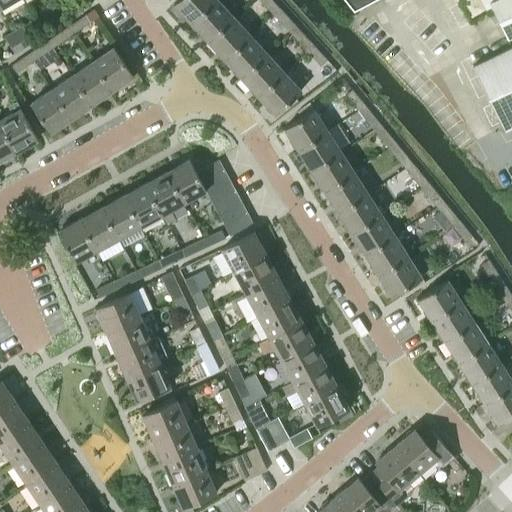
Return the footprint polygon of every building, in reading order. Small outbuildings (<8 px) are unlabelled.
[(0,0),(0,8),(14,0),(0,0)] [(191,22),(215,0),(177,0),(173,3),(191,22)] [(234,17),(218,0),(215,0),(191,22),(208,41),(234,17)] [(260,0),(273,14),(280,8),(272,0),(260,0)] [(346,0),(353,8),(368,0),(346,0)] [(511,0),(465,0),(466,1),(468,0),(490,0),(489,1),(507,39),(511,36),(511,0)] [(290,32),(297,26),(280,8),(273,14),(274,15),(268,20),(272,24),(277,18),(290,32)] [(67,25),(73,34),(90,22),(84,14),(67,25)] [(251,35),(234,17),(208,41),(225,59),(251,35)] [(32,42),(29,37),(30,37),(22,25),(12,31),(23,49),(24,49),(23,47),(32,42)] [(52,48),(73,34),(67,25),(47,39),(52,48)] [(307,51),(314,44),(297,26),(290,32),(307,51)] [(11,49),(14,54),(23,49),(12,31),(4,36),(11,49)] [(268,53),(251,35),(225,59),(241,78),(268,53)] [(32,62),(52,48),(47,39),(26,54),(32,62)] [(314,44),(307,51),(320,65),(327,59),(314,44)] [(511,44),(493,54),(472,64),(487,95),(504,131),(511,127),(511,44)] [(92,60),(112,90),(133,76),(113,46),(92,60)] [(285,72),(284,71),(268,53),(241,78),(258,96),(285,72)] [(17,72),(32,62),(26,54),(11,64),(17,72)] [(91,104),(112,90),(92,60),(71,75),(91,104)] [(285,72),(258,96),(275,114),(302,90),(285,72)] [(71,118),(91,104),(71,75),(50,89),(71,118)] [(50,132),(71,118),(50,89),(30,103),(50,132)] [(355,107),(362,101),(352,89),(345,95),(355,107)] [(0,124),(15,152),(37,140),(20,107),(16,101),(8,105),(11,112),(0,118),(0,124)] [(371,126),(378,120),(362,101),(355,107),(371,126)] [(297,149),(327,129),(313,108),(283,127),(297,149)] [(386,145),(393,139),(378,120),(371,126),(386,145)] [(0,160),(15,152),(0,124),(0,160)] [(341,150),(327,130),(327,129),(297,149),(310,169),(341,150)] [(402,164),(409,158),(393,139),(386,145),(402,164)] [(354,171),(341,151),(341,150),(310,169),(324,190),(354,171)] [(206,191),(202,183),(196,171),(189,158),(166,171),(184,203),(206,191)] [(417,183),(425,177),(409,158),(402,164),(417,183)] [(202,183),(225,170),(218,159),(196,171),(202,183)] [(207,193),(230,181),(225,170),(202,183),(206,191),(207,193)] [(171,210),(184,203),(166,171),(145,183),(162,215),(167,224),(176,219),(171,210)] [(368,192),(354,171),(324,190),(337,211),(368,192)] [(433,202),(440,196),(425,177),(417,183),(433,202)] [(213,204),(236,191),(230,181),(207,193),(213,204)] [(140,226),(162,215),(145,183),(123,194),(140,226)] [(219,214),(242,202),(236,191),(213,204),(219,214)] [(351,232),(381,213),(368,192),(337,211),(351,232)] [(118,238),(140,226),(123,194),(101,206),(118,238)] [(449,221),(456,215),(440,196),(433,202),(449,221)] [(224,225),(248,212),(242,202),(219,214),(224,225)] [(97,250),(118,238),(101,206),(79,218),(97,250)] [(230,235),(250,224),(253,223),(248,212),(224,225),(230,235)] [(395,234),(394,234),(381,213),(351,232),(365,254),(395,234)] [(456,215),(449,221),(465,242),(472,236),(456,215)] [(74,262),(97,250),(79,218),(57,230),(74,262)] [(203,238),(207,246),(225,237),(221,229),(203,238)] [(266,254),(254,232),(254,230),(221,248),(233,271),(266,254)] [(408,255),(395,234),(365,254),(378,275),(408,255)] [(184,257),(207,246),(203,238),(180,249),(184,257)] [(162,267),(184,257),(180,249),(158,259),(162,267)] [(245,293),(278,275),(266,254),(233,271),(245,293)] [(408,255),(378,275),(392,296),(422,276),(408,255)] [(139,278),(162,267),(158,259),(135,270),(139,278)] [(492,281),(499,275),(488,259),(481,264),(492,281)] [(117,288),(139,278),(135,270),(113,280),(117,288)] [(175,302),(184,298),(172,272),(162,276),(175,302)] [(191,294),(200,289),(193,274),(184,279),(191,294)] [(257,315),(290,298),(278,275),(245,293),(250,302),(240,308),(247,321),(257,315)] [(505,302),(511,297),(511,295),(499,275),(492,281),(505,302)] [(431,320),(461,300),(447,279),(417,298),(431,320)] [(99,297),(117,288),(113,280),(96,289),(99,297)] [(141,317),(139,313),(149,309),(141,289),(130,293),(130,292),(95,307),(106,331),(141,317)] [(201,315),(211,310),(200,289),(191,294),(201,315)] [(184,298),(175,302),(182,316),(191,312),(184,298)] [(269,337),(302,320),(290,298),(257,315),(268,336),(269,337)] [(444,341),(475,321),(461,300),(431,320),(444,341)] [(213,339),(222,334),(211,310),(201,315),(205,323),(213,339)] [(157,336),(150,339),(141,317),(106,331),(116,355),(157,337),(157,336)] [(281,359),(314,341),(302,320),(269,337),(268,336),(258,342),(263,352),(274,347),(281,359)] [(458,361),(488,342),(475,321),(444,341),(458,361)] [(196,347),(206,342),(198,326),(188,331),(196,347)] [(223,361),(233,356),(230,349),(229,349),(222,334),(213,339),(220,354),(223,361)] [(160,362),(160,361),(166,358),(157,337),(116,355),(126,377),(160,362)] [(292,381),(325,363),(314,341),(281,359),(292,380),(292,381)] [(206,342),(196,347),(203,361),(213,356),(206,342)] [(471,382),(501,363),(488,342),(458,361),(471,382)] [(234,384),(244,379),(236,364),(237,363),(233,356),(223,361),(227,368),(234,384)] [(160,362),(126,377),(136,400),(170,385),(160,362)] [(304,403),(337,385),(325,363),(292,381),(292,380),(281,386),(287,396),(297,390),(304,403)] [(485,403),(511,385),(511,379),(501,363),(471,382),(485,403)] [(254,401),(251,394),(244,379),(234,384),(241,399),(244,406),(245,405),(246,406),(254,401)] [(0,412),(16,401),(2,380),(0,380),(0,412)] [(304,403),(316,426),(349,408),(337,385),(304,403)] [(511,385),(485,403),(499,425),(511,416),(511,385)] [(225,407),(235,402),(228,387),(218,392),(225,407)] [(153,438),(187,423),(176,399),(142,414),(153,438)] [(254,401),(246,406),(250,417),(261,412),(256,400),(254,401)] [(0,442),(30,422),(16,401),(0,412),(0,442)] [(235,402),(225,407),(237,430),(246,426),(235,402)] [(279,445),(290,439),(278,416),(266,422),(279,445)] [(0,443),(13,463),(44,443),(30,422),(0,442),(0,443)] [(256,428),(268,451),(279,445),(266,422),(256,428)] [(163,462),(197,447),(187,423),(153,438),(163,462)] [(443,465),(454,456),(438,437),(428,445),(414,428),(393,445),(418,473),(432,462),(434,465),(443,465)] [(27,484),(58,463),(44,443),(13,463),(27,484)] [(408,482),(418,473),(393,445),(375,461),(378,465),(369,474),(395,506),(406,496),(411,492),(412,487),(408,482)] [(255,475),(267,470),(256,446),(245,451),(255,475)] [(172,484),(207,469),(197,447),(163,462),(172,484)] [(233,456),(244,480),(255,475),(245,451),(233,456)] [(41,505),(72,484),(58,463),(27,484),(41,505)] [(182,507),(217,492),(207,469),(172,484),(182,507)] [(387,511),(395,506),(369,474),(361,480),(357,476),(336,494),(352,511),(372,511),(375,510),(376,511),(387,511)] [(45,511),(75,511),(86,505),(72,484),(41,505),(45,511)] [(352,511),(336,494),(318,509),(319,511),(352,511)]
